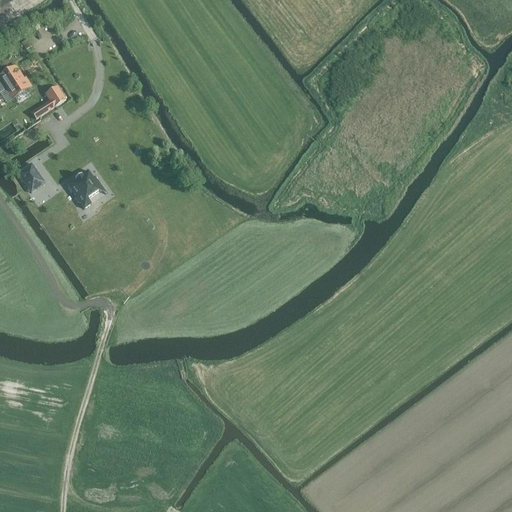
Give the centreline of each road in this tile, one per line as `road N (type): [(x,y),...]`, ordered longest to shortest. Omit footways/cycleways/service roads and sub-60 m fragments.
road 1 (track): [(62,511),(75,419),(112,308),(159,251),(152,195),(108,132),(96,98)]
road 2 (track): [(112,308),(63,299),(0,199)]
